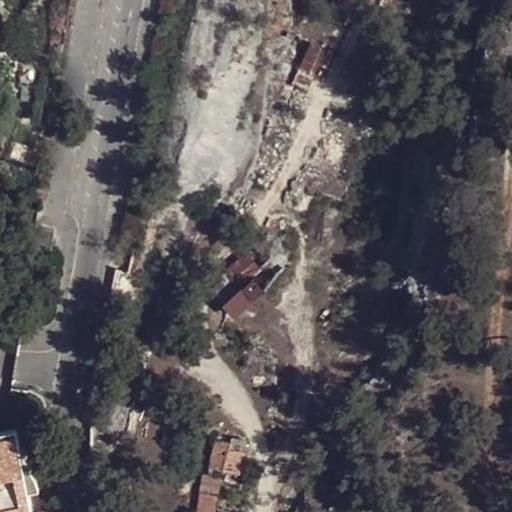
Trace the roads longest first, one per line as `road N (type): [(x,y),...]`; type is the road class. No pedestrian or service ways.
road 1 (residential): [(71,374),(132,0)]
road 2 (track): [(511,150),(488,472),(470,511)]
road 3 (residential): [(97,511),(72,451),(71,374)]
